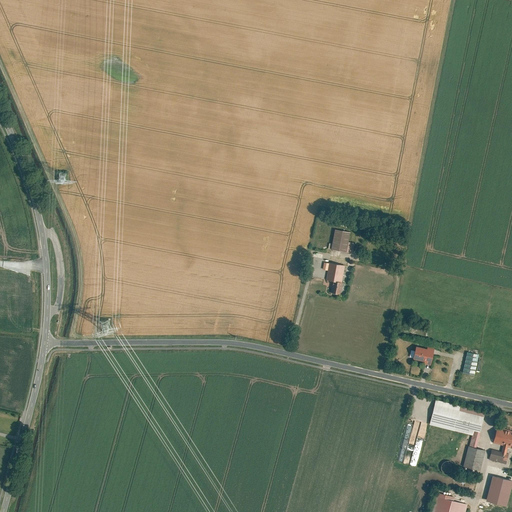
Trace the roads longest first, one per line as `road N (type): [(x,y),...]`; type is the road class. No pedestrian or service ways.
road 1 (tertiary): [(47,342),(229,342),(511,405)]
road 2 (track): [(453,0),(380,375)]
road 3 (tertiary): [(0,111),(42,224),(47,342)]
road 4 (tertiary): [(47,342),(2,511)]
